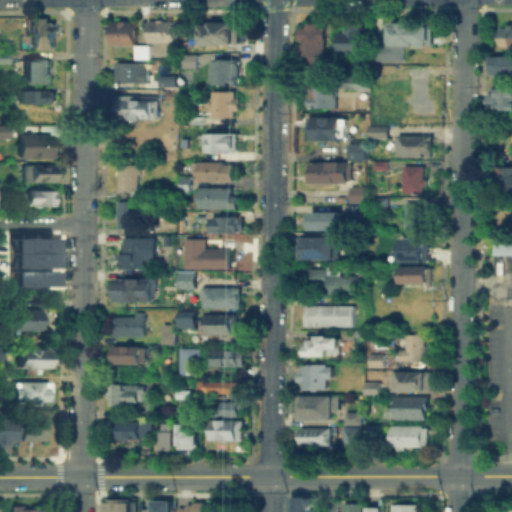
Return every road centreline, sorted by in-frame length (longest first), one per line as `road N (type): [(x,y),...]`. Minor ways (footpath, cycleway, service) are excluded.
road 1 (residential): [(79,476),(84,0)]
road 2 (residential): [(269,476),(274,0)]
road 3 (residential): [(458,475),(462,0)]
road 4 (tertiary): [(79,476),(511,475)]
